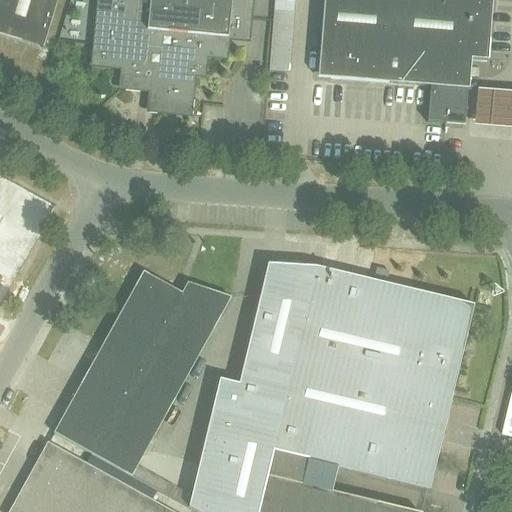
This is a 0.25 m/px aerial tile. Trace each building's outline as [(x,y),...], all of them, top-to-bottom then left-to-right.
[(57,0),(0,0),(0,31),(44,44),(57,0)] [(99,0),(93,66),(122,69),(121,89),(150,92),(148,112),(189,116),(193,76),(203,77),(205,57),(225,59),(227,39),(247,41),(251,0),(247,0),(99,0)] [(388,84),(429,88),(431,70),(469,73),(470,61),(487,62),(491,0),(323,0),(317,79),(330,80),(388,85),(388,84)] [(431,70),(429,88),(427,123),(464,126),(467,91),(468,91),(469,73),(431,70)] [(511,85),(477,84),(475,121),(511,123),(511,85)] [(191,497),(188,509),(193,511),(257,511),(266,478),(330,493),(336,470),(428,492),(473,307),(371,282),(349,277),(336,274),(334,273),(315,269),(267,266),(238,386),(219,381),(191,497)] [(389,272),(376,269),(374,279),(387,282),(389,272)] [(231,298),(186,283),(181,293),(143,272),(53,434),(132,478),(231,298)] [(170,511),(48,444),(10,511),(170,511)] [(266,478),(257,511),(408,511),(330,493),(266,478)]
